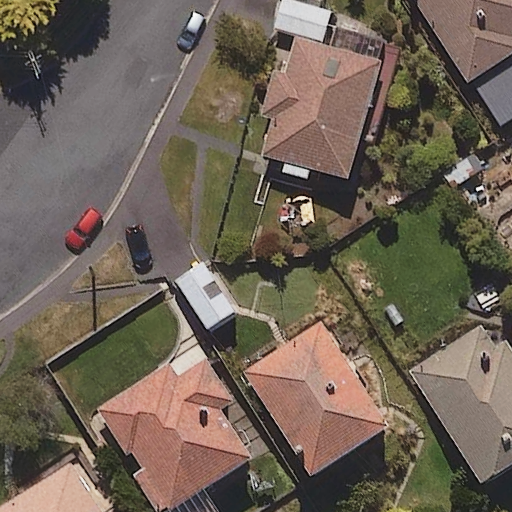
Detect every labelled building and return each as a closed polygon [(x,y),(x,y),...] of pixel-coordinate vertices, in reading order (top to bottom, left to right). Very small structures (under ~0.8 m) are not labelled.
[(298,0),(279,0),(272,27),(319,40),(327,8),(298,0)] [(511,31),(511,0),(413,0),(464,81),(511,50),(511,37),(509,33),(511,31)] [(377,59),(293,37),(284,71),(269,67),(257,115),(268,117),(259,152),(346,175),(377,59)] [(203,263),(175,281),(206,328),(233,311),(203,263)] [(318,321),(240,372),(307,473),(384,422),(318,321)] [(479,324),(408,369),(477,478),(511,456),(511,351),(504,339),(493,346),(479,324)] [(177,377),(167,362),(96,408),(133,465),(125,470),(152,511),(157,511),(247,453),(217,407),(229,399),(203,360),(177,377)] [(103,511),(71,460),(0,503),(0,511),(103,511)]
